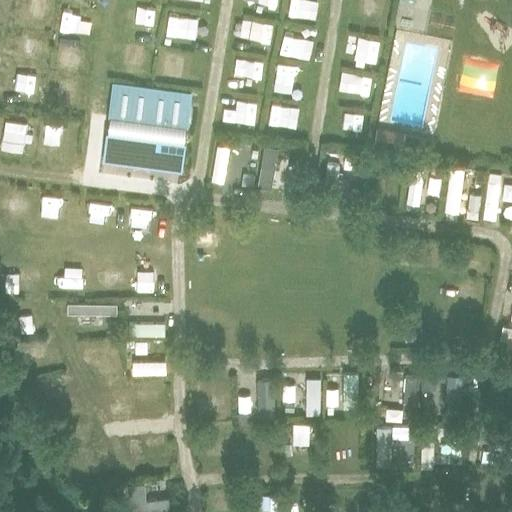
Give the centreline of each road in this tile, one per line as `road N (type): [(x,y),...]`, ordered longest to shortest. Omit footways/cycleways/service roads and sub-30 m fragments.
road 1 (track): [(190,358),(482,345),(498,239),(479,229),(0,172)]
road 2 (track): [(304,211),(337,0)]
